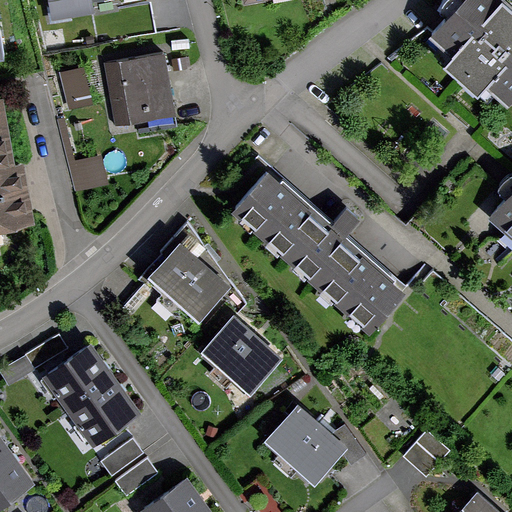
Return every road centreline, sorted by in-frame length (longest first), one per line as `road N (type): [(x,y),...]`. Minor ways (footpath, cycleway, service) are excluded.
road 1 (residential): [(73,286),(238,511)]
road 2 (residential): [(73,286),(215,146),(228,113)]
road 3 (residential): [(228,113),(257,104),(389,0)]
